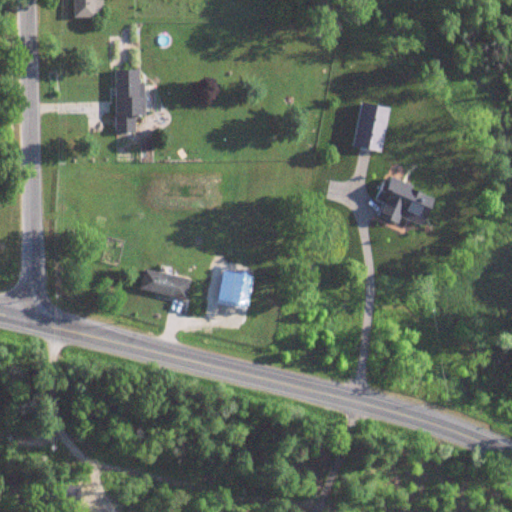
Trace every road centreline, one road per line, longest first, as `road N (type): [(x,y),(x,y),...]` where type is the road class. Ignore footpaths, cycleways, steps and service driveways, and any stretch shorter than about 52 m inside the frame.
road 1 (tertiary): [(511,455),(388,409),(0,312)]
road 2 (residential): [(32,320),(25,0)]
